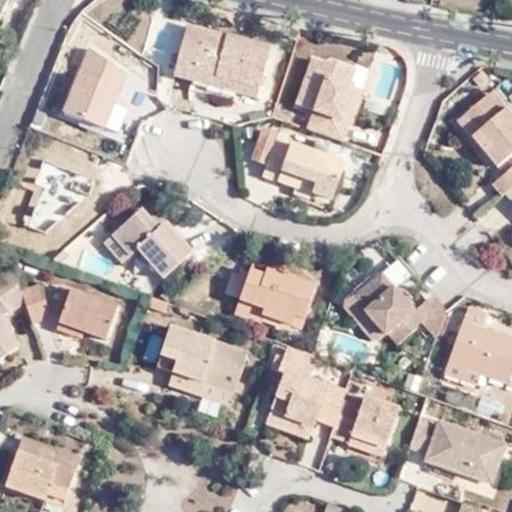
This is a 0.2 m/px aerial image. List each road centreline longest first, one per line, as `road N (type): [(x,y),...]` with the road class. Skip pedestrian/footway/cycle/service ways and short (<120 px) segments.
road 1 (tertiary): [(511,45),(298,0)]
road 2 (residential): [(0,156),(62,0)]
